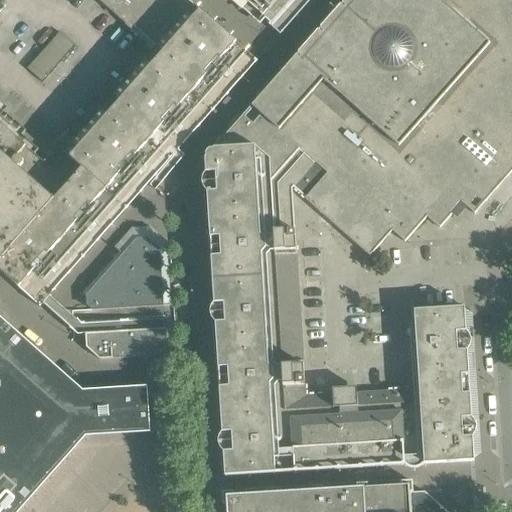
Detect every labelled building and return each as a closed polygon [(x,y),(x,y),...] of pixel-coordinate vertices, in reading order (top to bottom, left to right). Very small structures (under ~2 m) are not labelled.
[(95,0),(123,24),(144,0),(95,0)] [(144,0),(123,24),(155,53),(195,8),(186,0),(144,0)] [(205,159),(204,160),(204,163),(205,174),(215,173),(216,193),(206,193),(209,236),(209,239),(210,258),(211,261),(213,305),(223,304),(224,323),(214,323),(215,340),(217,367),(217,370),(219,389),(219,392),(221,434),(231,433),(232,453),(223,453),(224,475),(224,477),(226,477),(237,477),(316,472),(338,470),(359,469),(361,469),(402,466),(422,465),(424,465),(469,462),(473,462),(469,396),(468,374),(467,370),(466,351),(464,308),(413,312),(416,355),(417,365),(418,388),(418,391),(398,392),(356,395),(355,388),(332,390),(332,396),(304,398),(304,384),(303,373),(302,362),(300,321),(299,310),(299,307),(298,297),(295,255),(295,241),(294,233),(293,211),(291,190),(304,199),(369,257),(391,232),(404,243),(405,242),(426,218),(439,229),(451,216),(461,204),(466,208),(474,215),(499,186),(508,176),(511,171),(511,0),(362,0),(361,1),(344,20),(340,25),(329,37),(326,35),(257,113),(260,116),(258,119),(250,128),(242,121),(240,119),(212,151),(211,151),(210,151),(209,151),(208,151),(208,152),(207,152),(206,153),(206,154),(205,154),(205,155),(205,156),(205,157),(205,158),(205,159)] [(241,0),(245,3),(263,19),(269,11),(278,18),(293,0),(241,0)] [(0,273),(9,282),(28,298),(29,297),(28,296),(29,296),(27,294),(27,295),(13,283),(14,283),(27,268),(42,282),(73,247),(87,231),(102,215),(116,199),(131,182),(136,177),(145,166),(174,133),(203,101),(244,55),(244,54),(245,55),(246,53),(245,52),(195,8),(155,53),(152,56),(149,59),(94,121),(80,137),(65,154),(51,170),(44,164),(33,155),(37,150),(21,135),(24,131),(7,116),(7,115),(0,109),(0,273)] [(26,70),(42,83),(74,46),(58,33),(26,70)] [(86,306),(92,312),(163,308),(162,304),(162,292),(169,292),(168,269),(171,269),(170,260),(167,260),(166,243),(149,228),(131,229),(113,249),(121,256),(85,297),(86,306)] [(0,511),(16,511),(84,437),(147,433),(149,433),(147,388),(145,388),(145,389),(81,393),(80,391),(72,385),(46,361),(0,320),(0,511)] [(85,348),(98,360),(136,358),(136,357),(153,356),(162,350),(165,350),(164,334),(165,334),(165,330),(84,335),(85,348)] [(224,494),(222,495),(223,505),(226,505),(226,511),(409,511),(409,499),(418,498),(418,494),(418,493),(413,493),(412,493),(412,492),(413,492),(412,484),(412,482),(410,482),(402,482),(402,483),(400,483),(401,487),(362,489),(266,495),(263,495),(227,497),(227,494),(224,494)]
